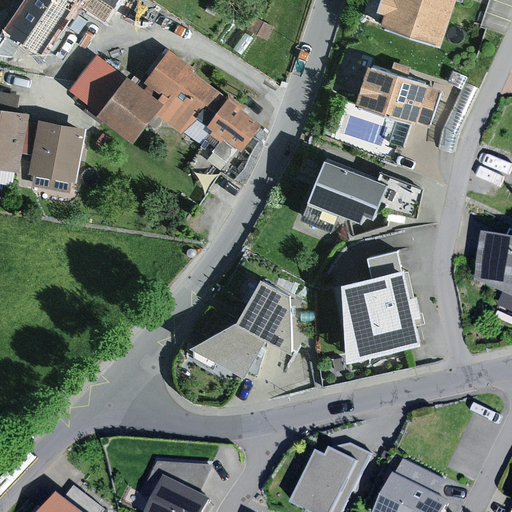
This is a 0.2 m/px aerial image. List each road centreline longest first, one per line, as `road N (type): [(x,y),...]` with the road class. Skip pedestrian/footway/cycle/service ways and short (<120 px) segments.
road 1 (tertiary): [(113,384),(224,248),(259,188),(330,0)]
road 2 (residential): [(113,384),(146,413),(239,427),(464,381)]
road 3 (residential): [(464,381),(441,252),(469,132),(511,46)]
road 4 (tertiary): [(0,502),(113,384)]
